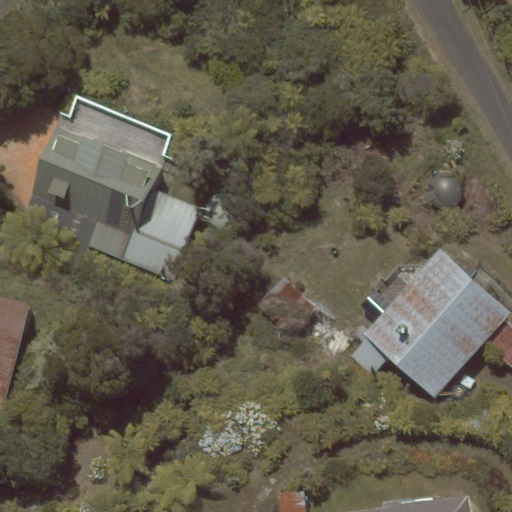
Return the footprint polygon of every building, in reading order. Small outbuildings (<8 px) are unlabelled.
[(159,169),(58,129),(21,220),(174,281),(203,211),(151,190),(159,169)] [(441,250),(365,333),(435,396),(510,313),(441,250)] [(0,413),(30,304),(0,296),(0,413)] [(305,511),(306,491),(280,491),(280,511),(305,511)] [(350,511),(471,511),(469,495),(350,511)]
